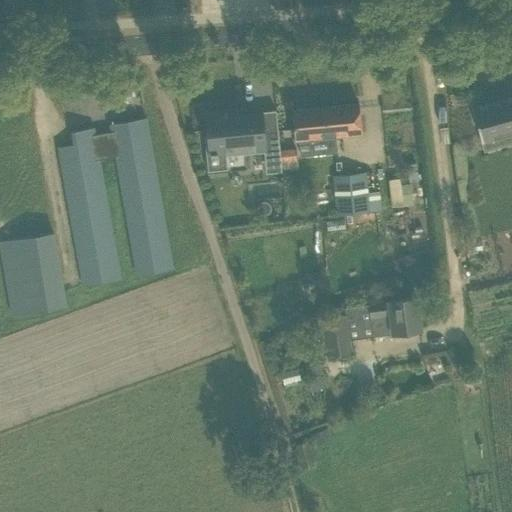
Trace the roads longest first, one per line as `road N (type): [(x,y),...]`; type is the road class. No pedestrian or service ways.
road 1 (tertiary): [(511,5),(0,57)]
road 2 (track): [(148,44),(293,511)]
